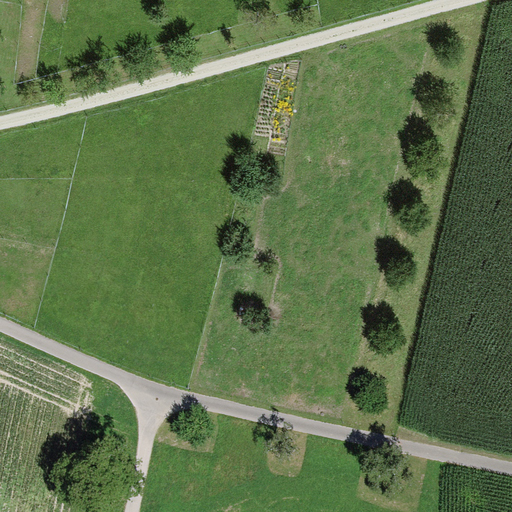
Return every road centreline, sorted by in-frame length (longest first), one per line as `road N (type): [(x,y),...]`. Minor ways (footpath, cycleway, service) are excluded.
road 1 (track): [(511,465),(160,388),(0,318)]
road 2 (track): [(464,0),(0,117)]
road 3 (track): [(160,388),(133,511)]
